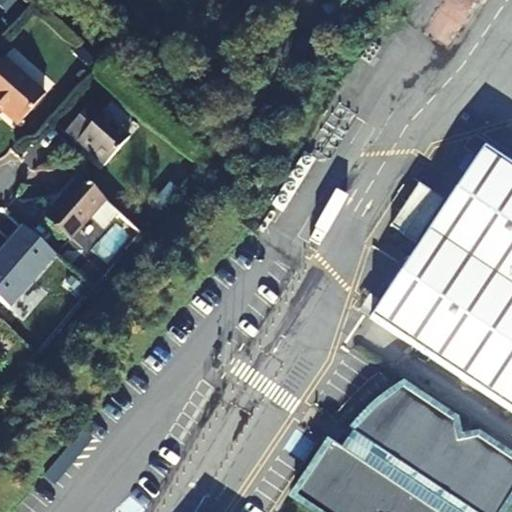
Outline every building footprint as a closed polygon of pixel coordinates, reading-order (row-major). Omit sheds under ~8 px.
[(447,0),(426,32),(449,48),(480,0),(447,0)] [(44,96),(4,61),(0,65),(0,111),(17,126),(44,96)] [(130,138),(92,104),(66,133),(105,167),(130,138)] [(511,413),(511,170),(488,155),(374,322),(511,413)] [(45,219),(70,241),(90,218),(103,230),(118,213),(105,201),(79,179),(63,198),(66,200),(58,210),(55,207),(45,219)] [(111,264),(139,231),(119,214),(91,246),(111,264)] [(0,256),(0,301),(9,309),(54,257),(23,230),(0,256)] [(453,443),(451,427),(398,393),(347,444),(340,452),(330,447),(294,503),(307,511),(502,511),(511,498),(511,467),(467,438),(453,443)]
